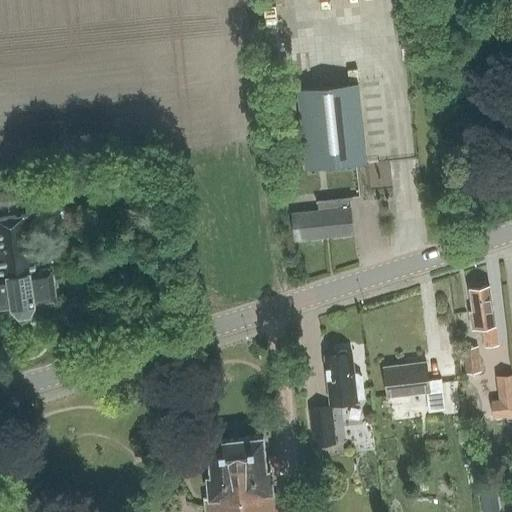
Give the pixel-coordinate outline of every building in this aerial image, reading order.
[(360,81),(299,88),(303,122),(307,162),(307,168),(368,161),(360,81)] [(303,122),(282,124),(286,164),(307,162),(303,122)] [(160,161),(126,163),(128,191),(162,189),(160,161)] [(0,205),(31,200),(27,178),(0,182),(0,205)] [(353,235),(350,206),(348,207),(347,199),(352,199),(352,196),(316,200),(316,202),(318,202),(318,210),(293,213),(293,212),(292,212),(295,241),(296,241),(296,240),(321,237),(322,241),(323,241),(322,237),(352,234),(352,235),(353,235)] [(39,302),(59,300),(55,269),(42,271),(34,215),(0,220),(0,307),(12,306),(21,315),(33,313),(39,302)] [(474,309),(471,310),(474,328),(484,326),(487,345),(500,343),(490,285),(471,288),(474,309)] [(479,347),(464,348),(467,373),(481,372),(479,347)] [(353,350),(327,353),(332,402),(359,399),(359,397),(366,396),(364,375),(359,371),(356,371),(353,350)] [(402,364),(385,366),(388,395),(389,405),(428,401),(429,411),(446,409),(442,377),(429,379),(427,361),(426,354),(402,357),(401,357),(402,364)] [(499,400),(491,401),(492,416),(511,413),(511,373),(497,376),(499,400)] [(311,407),(316,446),(337,443),(332,405),(311,407)] [(458,443),(467,442),(466,430),(457,431),(458,443)] [(206,511),(287,511),(287,506),(282,506),(273,492),(271,470),(266,470),(263,437),(209,442),(212,476),(207,476),(209,498),(206,498),(206,511)] [(499,511),(496,484),(479,486),(482,511),(499,511)]
